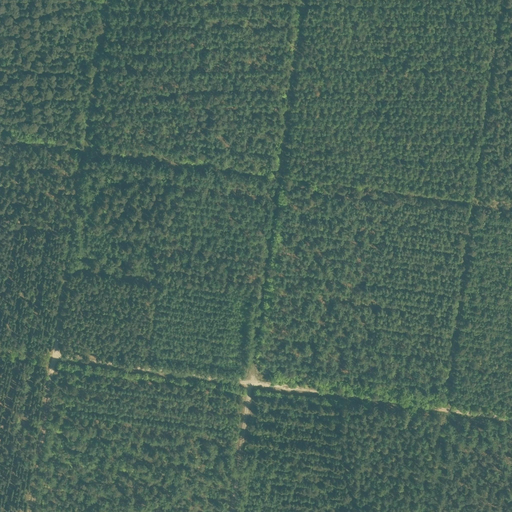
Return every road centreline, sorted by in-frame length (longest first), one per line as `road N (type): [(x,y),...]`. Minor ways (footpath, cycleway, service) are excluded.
road 1 (track): [(33,511),(105,0)]
road 2 (track): [(55,355),(511,418)]
